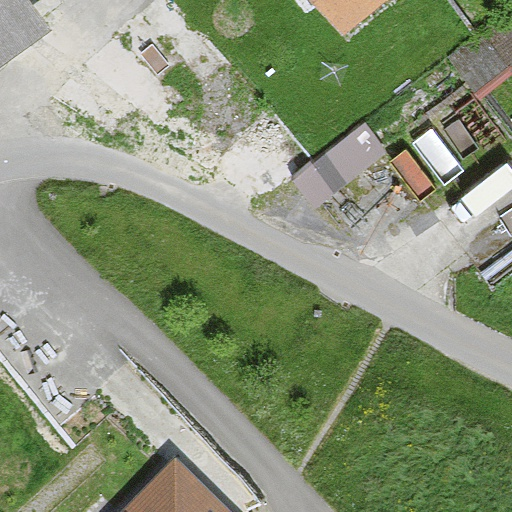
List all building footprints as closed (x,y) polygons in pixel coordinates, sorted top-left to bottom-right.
[(0,0),(0,54),(52,17),(39,0),(0,0)] [(328,0),(345,20),(369,0),(328,0)] [(511,0),(470,0),(501,42),(511,34),(511,0)] [(367,115),(290,172),(314,204),(390,146),(367,115)] [(240,511),(202,472),(176,451),(115,511),(240,511)]
